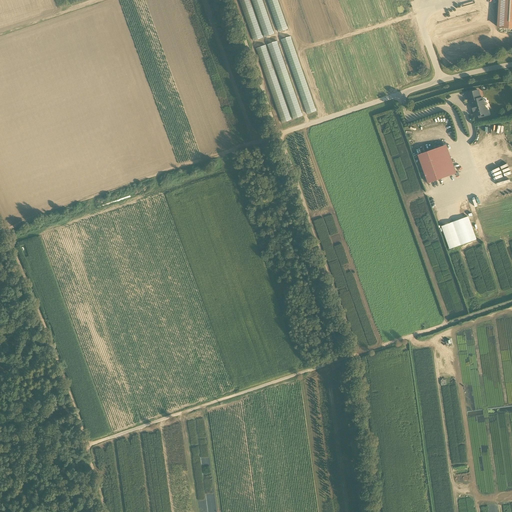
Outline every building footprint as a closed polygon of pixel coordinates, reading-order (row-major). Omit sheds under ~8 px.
[(238,0),(252,41),(262,38),(249,0),(238,0)] [(272,35),(261,0),(251,0),(262,37),(272,35)] [(286,30),(277,0),(266,0),(276,33),(286,30)] [(511,0),(499,0),(498,27),(511,28),(511,0)] [(315,112),(293,36),(283,39),(305,115),(315,112)] [(300,117),(279,41),(269,43),(291,119),(300,117)] [(281,123),(290,120),(266,45),(257,48),(281,123)] [(473,111),(475,116),(484,114),(485,115),(489,114),(487,108),(485,109),(482,98),(480,98),(479,94),(467,97),(469,101),(471,101),(472,105),(473,106),(474,110),(473,111)] [(446,145),(437,148),(445,171),(454,168),(446,145)] [(445,171),(437,148),(418,155),(426,178),(445,171)] [(445,171),(447,177),(456,174),(454,168),(445,171)] [(428,184),(447,177),(445,171),(426,178),(428,184)] [(464,219),(472,241),(477,240),(469,217),(464,219)] [(453,223),(461,245),(472,241),(464,219),(453,223)] [(453,223),(441,227),(449,249),(461,245),(453,223)] [(471,247),(452,254),(471,307),(511,293),(505,275),(483,282),(471,247)]
